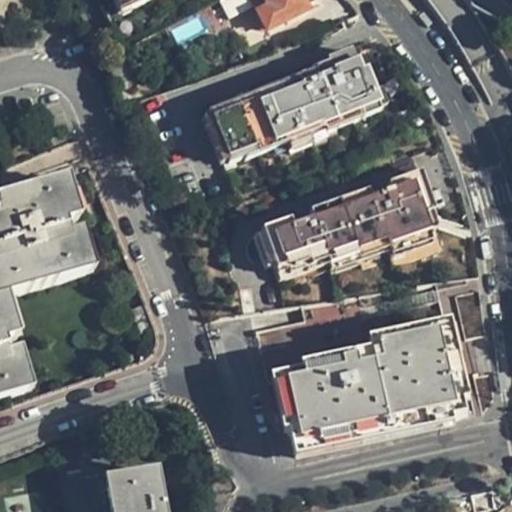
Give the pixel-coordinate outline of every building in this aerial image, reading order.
[(124,0),(130,12),(153,0),(124,0)] [(303,10),(298,0),(259,0),(263,8),(252,16),(261,33),(303,10)] [(125,65),(119,51),(105,59),(110,73),(125,65)] [(237,163),(314,132),(316,136),(373,112),(357,71),(352,73),(342,51),(319,61),(320,64),(199,114),(220,165),(235,159),(237,163)] [(415,216),(429,212),(417,177),(402,181),(402,185),(364,197),(363,193),(324,207),(303,212),(303,217),(282,222),(281,220),(274,223),(251,230),(262,266),(267,281),(275,277),(316,264),(375,246),(378,255),(422,241),(420,232),(415,216)] [(0,200),(0,301),(12,298),(82,276),(55,184),(0,200)] [(324,207),(363,193),(361,186),(300,206),(303,212),(324,207)] [(433,228),(429,212),(415,216),(420,232),(433,228)] [(274,223),(281,220),(278,213),(248,222),(251,230),(274,223)] [(262,266),(251,230),(242,233),(254,268),(262,266)] [(422,241),(378,255),(380,262),(425,247),(422,241)] [(375,246),(316,264),(319,273),(378,255),(375,246)] [(463,418),(446,334),(442,319),(393,329),(395,341),(367,347),(370,363),(278,383),(284,412),(295,458),(386,437),(463,418)] [(20,395),(0,325),(0,402),(3,402),(20,395)] [(166,511),(160,477),(106,488),(101,469),(80,475),(87,511),(166,511)]
